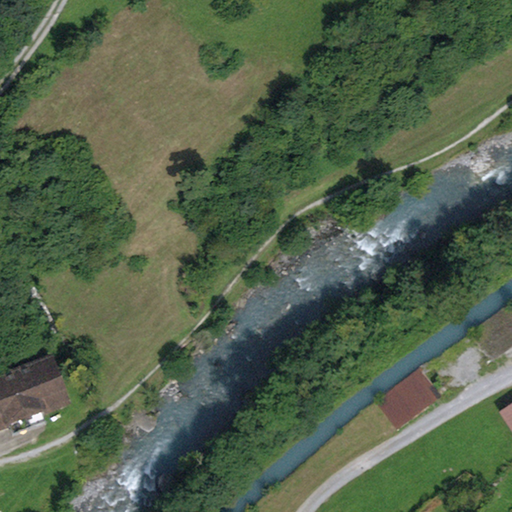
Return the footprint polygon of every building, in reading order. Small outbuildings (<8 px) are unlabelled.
[(511,317),(508,313),(472,338),(489,361),(511,345),(511,317)] [(0,430),(9,427),(41,415),(67,405),(50,363),(10,378),(4,362),(0,363),(0,430)] [(420,371),(377,404),(397,431),(441,398),(420,371)] [(511,410),(503,416),(511,430),(511,410)] [(9,427),(13,437),(45,425),(41,415),(9,427)]
